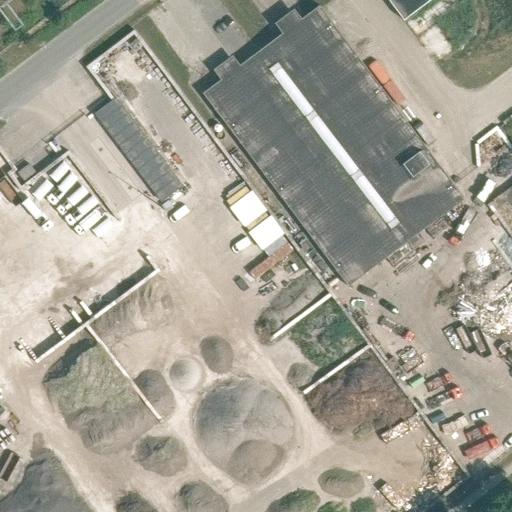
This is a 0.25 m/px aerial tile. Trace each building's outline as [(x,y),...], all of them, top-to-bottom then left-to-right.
[(388,0),(406,22),(435,0),(388,0)] [(466,199),(446,172),(447,174),(322,7),(204,96),(350,289),(447,215),(446,214),(466,199)] [(131,29),(81,65),(107,100),(117,93),(122,100),(151,79),(156,86),(167,78),(131,29)] [(162,203),(183,187),(116,99),(96,115),(162,203)] [(19,173),(25,182),(36,173),(30,165),(19,173)] [(268,215),(246,229),(260,251),(282,237),(268,215)] [(487,304),(487,289),(469,290),(470,304),(487,304)]
